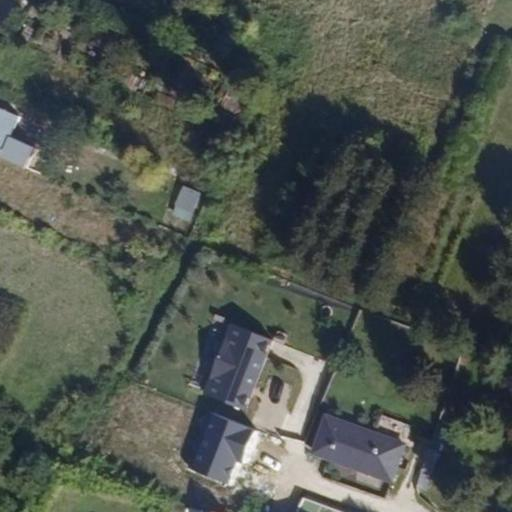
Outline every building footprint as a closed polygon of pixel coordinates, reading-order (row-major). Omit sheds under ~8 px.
[(138,89),(144,78),(117,65),(111,76),(138,89)] [(20,117),(0,107),(0,146),(7,149),(20,117)] [(191,222),(203,193),(182,184),(170,213),(191,222)] [(269,335),(228,321),(204,392),(244,406),(269,335)] [(393,481),(406,445),(343,421),(342,424),(327,419),(316,453),(393,481)] [(427,489),(439,451),(431,448),(424,469),(419,487),(427,489)] [(403,483),(419,487),(424,469),(409,464),(403,483)]
